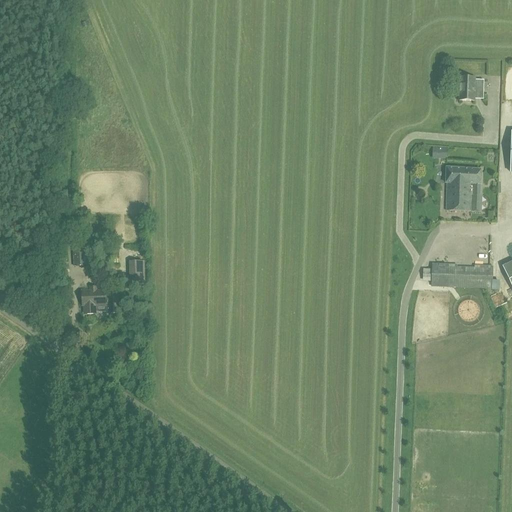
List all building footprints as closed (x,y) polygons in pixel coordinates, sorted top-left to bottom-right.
[(483,90),(483,80),(474,80),(474,78),(459,77),(459,101),(474,101),(474,89),(483,90)] [(479,213),(480,192),(481,185),(480,185),(481,170),(446,168),(445,184),(447,184),(446,212),(479,213)] [(74,267),(81,267),(89,267),(88,245),(73,246),(74,267)] [(129,291),(145,290),(144,261),(128,262),(129,291)] [(511,262),(503,267),(511,285),(511,262)] [(431,287),(492,289),(492,290),(499,290),(499,282),(492,282),(493,266),(475,266),(475,268),(457,268),(457,265),(432,264),(432,270),(423,269),(423,281),(431,282),(431,287)] [(107,293),(104,293),(104,291),(81,292),(82,307),(84,306),(84,315),(95,314),(94,306),(105,306),(105,305),(108,305),(108,314),(118,313),(118,292),(107,292),(107,293)]
